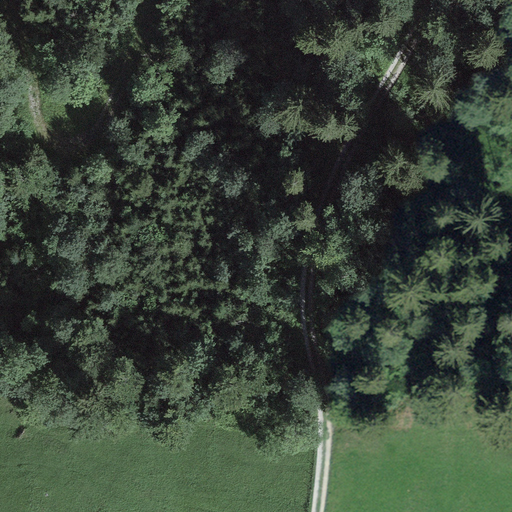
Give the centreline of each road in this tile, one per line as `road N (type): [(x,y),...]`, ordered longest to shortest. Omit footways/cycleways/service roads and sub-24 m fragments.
road 1 (track): [(316,511),(324,396),(304,291),(338,174),(428,0)]
road 2 (track): [(167,0),(100,124),(72,149),(51,143),(27,108),(0,31)]
